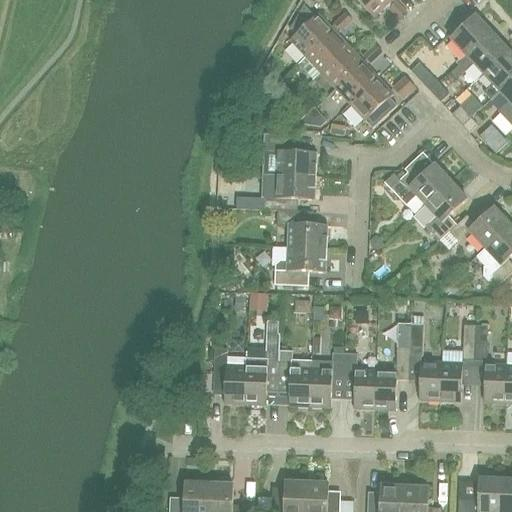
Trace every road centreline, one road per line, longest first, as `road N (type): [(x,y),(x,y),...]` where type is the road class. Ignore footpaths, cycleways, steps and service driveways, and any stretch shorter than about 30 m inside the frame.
road 1 (residential): [(145,436),(511,447)]
road 2 (residential): [(356,280),(359,160),(399,159),(440,121),(499,177),(511,177)]
